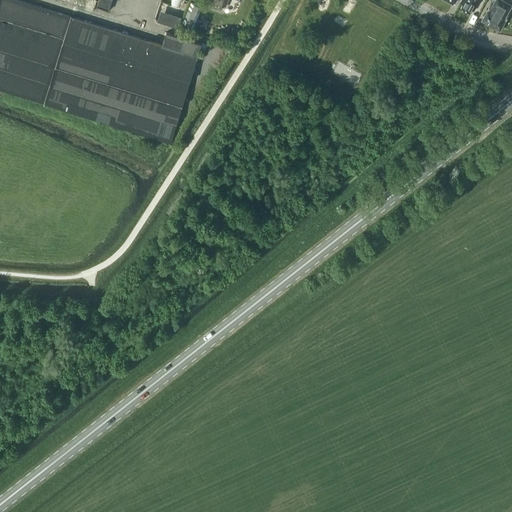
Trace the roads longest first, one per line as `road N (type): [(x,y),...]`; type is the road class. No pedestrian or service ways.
road 1 (primary): [(0,503),(511,101)]
road 2 (unclassified): [(281,0),(114,258),(78,276),(0,272)]
